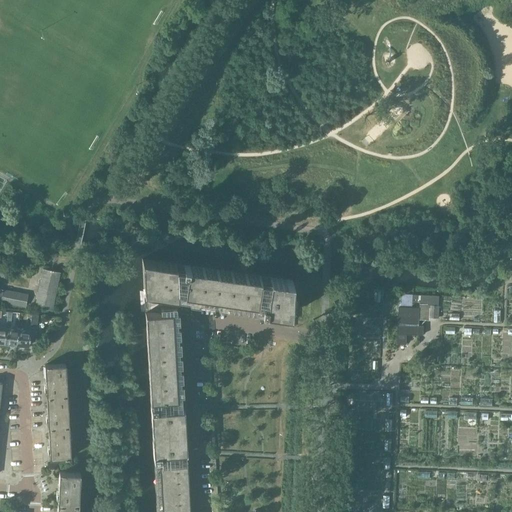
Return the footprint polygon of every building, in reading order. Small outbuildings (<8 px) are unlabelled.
[(291,314),(293,281),(142,260),(144,293),(178,298),(177,286),(185,287),(184,292),(257,303),(257,302),(262,303),(261,310),(291,314)] [(39,285),(38,291),(39,292),(35,307),(42,309),(42,310),(45,310),(45,309),(52,311),(53,310),(52,310),(59,273),(60,273),(53,271),(50,270),(50,271),(42,269),(42,270),(43,270),(40,285),(39,285)] [(26,294),(2,290),(1,296),(25,301),(26,294)] [(420,295),(420,303),(439,304),(439,296),(420,295)] [(439,305),(430,305),(429,317),(439,317),(439,305)] [(419,326),(419,310),(399,308),(397,343),(406,344),(406,334),(418,335),(419,326)] [(172,311),(145,313),(156,511),(189,511),(184,408),(177,408),(176,399),(177,399),(172,311)] [(32,314),(30,328),(37,328),(38,315),(32,314)] [(6,327),(4,343),(16,345),(18,328),(6,327)] [(18,328),(16,345),(29,346),(30,330),(18,328)] [(45,365),(46,383),(46,396),(67,395),(65,364),(45,365)] [(46,396),(48,427),(69,426),(67,395),(46,396)] [(69,426),(48,427),(50,458),(71,457),(69,426)] [(58,503),(78,504),(80,472),(65,472),(61,471),(61,472),(59,472),(58,503)] [(58,503),(57,511),(78,511),(78,504),(58,503)]
